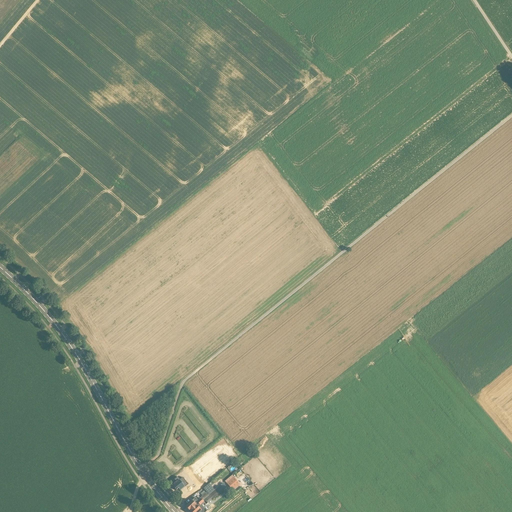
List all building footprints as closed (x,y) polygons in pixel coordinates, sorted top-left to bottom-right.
[(176,483),(172,487),(176,491),(178,489),(180,492),(188,485),(183,478),(180,480),(178,478),(174,481),(176,483)] [(233,491),(240,485),(234,478),(227,484),(233,491)] [(217,497),(225,491),(221,486),(210,495),(213,499),(216,496),(217,497)] [(189,505),(186,508),(190,511),(202,501),(204,500),(207,498),(209,496),(206,493),(202,496),(200,499),(198,501),(195,498),(191,502),(189,504),(189,505)] [(202,501),(190,511),(200,511),(201,511),(199,508),(204,503),(202,501)]
